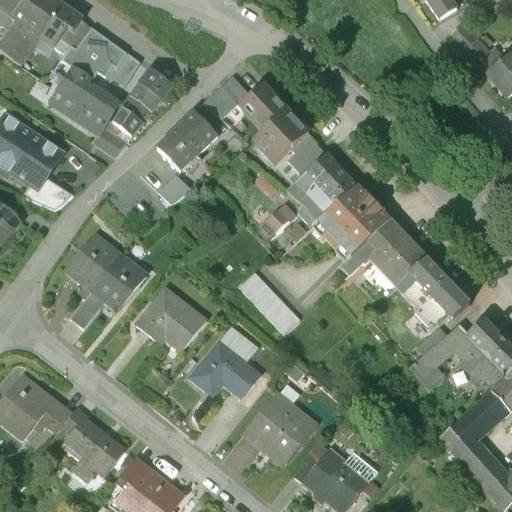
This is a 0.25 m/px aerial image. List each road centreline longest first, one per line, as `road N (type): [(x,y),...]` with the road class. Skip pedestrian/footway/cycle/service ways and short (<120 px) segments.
road 1 (residential): [(201,92),(78,212),(5,322)]
road 2 (residential): [(5,322),(238,511)]
road 3 (residential): [(245,28),(354,106),(467,223)]
road 4 (residential): [(502,132),(400,0)]
road 5 (residential): [(78,0),(201,92)]
